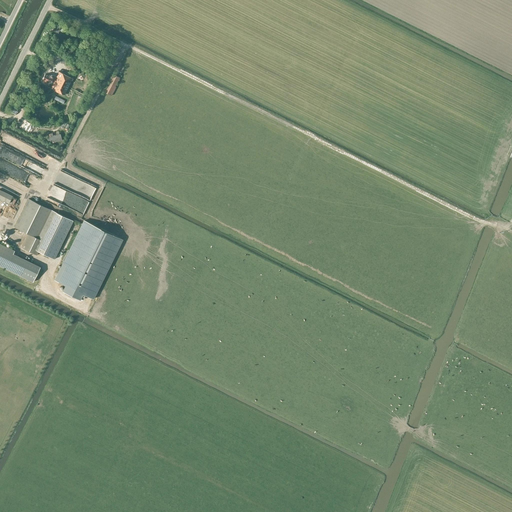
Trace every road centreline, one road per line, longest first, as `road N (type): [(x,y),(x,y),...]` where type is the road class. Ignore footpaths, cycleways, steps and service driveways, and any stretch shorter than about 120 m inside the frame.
road 1 (track): [(511,219),(491,227),(47,5)]
road 2 (track): [(47,198),(125,44)]
road 3 (track): [(0,225),(16,247),(49,266),(41,286),(82,307)]
